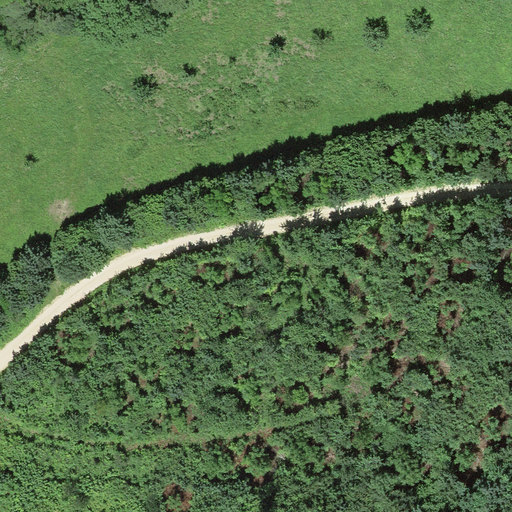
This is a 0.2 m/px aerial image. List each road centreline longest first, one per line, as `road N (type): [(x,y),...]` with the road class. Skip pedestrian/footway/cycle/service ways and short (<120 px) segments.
road 1 (track): [(0,363),(82,289),(149,254),(216,233),(407,198),(511,188)]
road 2 (track): [(47,316),(86,128),(62,80),(0,55)]
